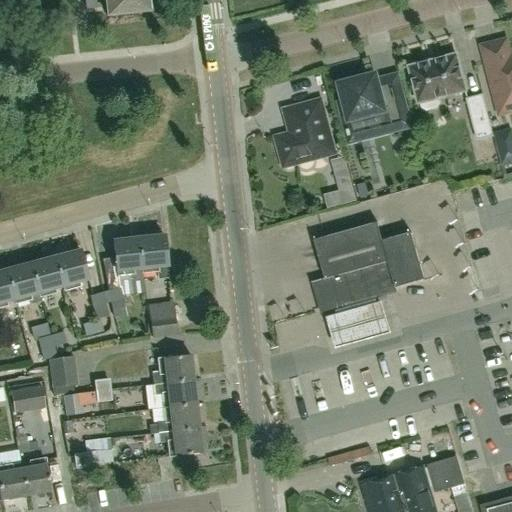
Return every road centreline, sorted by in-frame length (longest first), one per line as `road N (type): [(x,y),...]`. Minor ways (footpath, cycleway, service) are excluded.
road 1 (unclassified): [(264,493),(227,170)]
road 2 (residential): [(214,59),(272,52),(466,0)]
road 3 (residential): [(0,234),(227,170)]
road 4 (residential): [(0,79),(214,59)]
